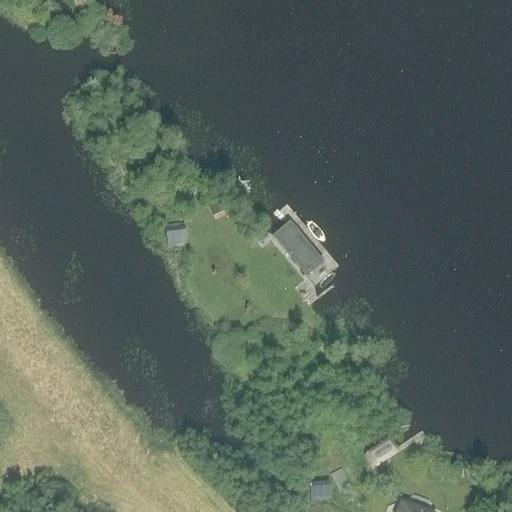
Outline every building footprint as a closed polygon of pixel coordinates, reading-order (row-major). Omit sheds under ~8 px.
[(288,199),(254,220),(309,309),(350,271),(288,199)] [(162,229),(162,244),(181,244),(181,229),(162,229)] [(373,469),(399,452),(390,438),(366,453),(367,455),(365,456),(373,469)] [(310,482),(311,501),(330,500),(329,480),(310,482)] [(431,511),(401,501),(396,511),(431,511)]
